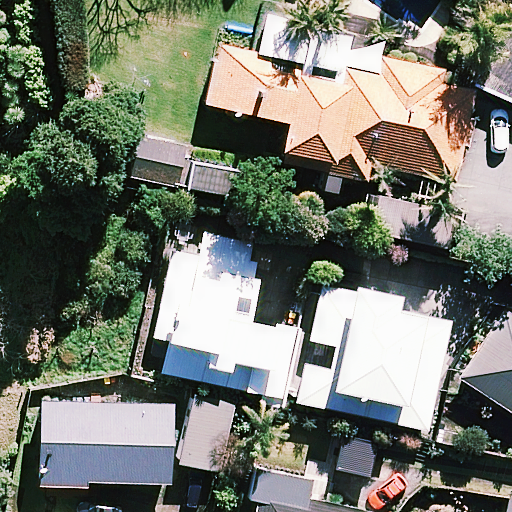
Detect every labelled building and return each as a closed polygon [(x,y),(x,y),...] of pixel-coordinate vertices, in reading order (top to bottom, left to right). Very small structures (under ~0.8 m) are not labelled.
[(454,183),(474,91),(438,83),(440,72),(378,58),(382,41),(264,15),(255,55),(215,46),(202,104),(283,122),(277,151),(336,164),(333,175),(376,184),(380,166),(454,183)] [(186,150),(135,139),(127,176),(232,199),(237,174),(184,162),(186,150)] [(459,203),(387,190),(379,235),(450,249),(459,203)] [(175,221),(142,372),(284,403),(299,333),(240,320),(258,240),(175,221)] [(511,317),(506,313),(460,381),(511,419),(511,317)] [(237,399),(190,391),(179,462),(226,469),(237,399)] [(39,400),(37,493),(85,494),(86,481),(167,483),(168,466),(170,404),(39,400)] [(391,438),(353,431),(346,473),(385,479),(391,438)] [(306,481),(259,471),(250,511),(372,511),(303,498),(306,481)] [(511,511),(511,489),(507,489),(502,511),(511,511)]
